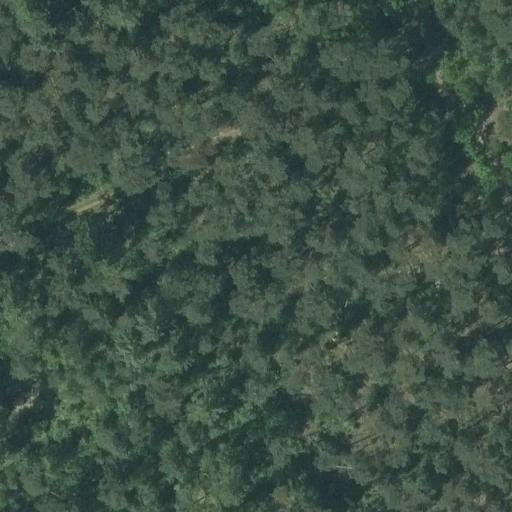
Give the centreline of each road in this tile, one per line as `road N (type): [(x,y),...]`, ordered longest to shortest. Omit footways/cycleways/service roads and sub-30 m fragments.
road 1 (track): [(0,239),(222,141),(446,85)]
road 2 (track): [(401,0),(498,164),(500,212),(490,256),(511,293)]
